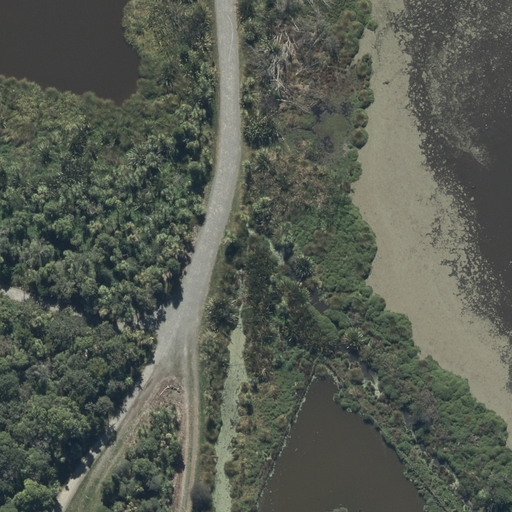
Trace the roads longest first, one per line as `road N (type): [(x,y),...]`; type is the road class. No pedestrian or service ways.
road 1 (track): [(193,292),(185,511)]
road 2 (track): [(83,511),(193,324)]
